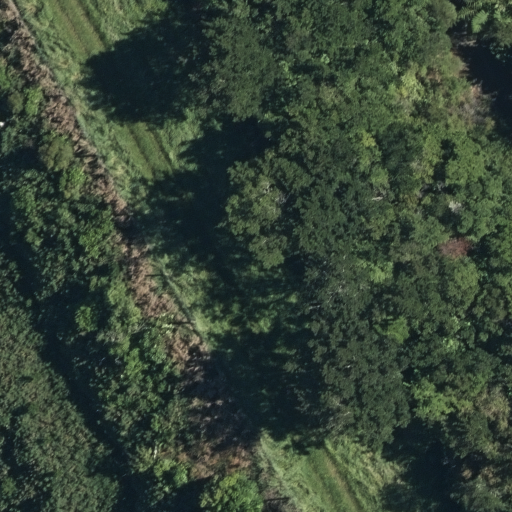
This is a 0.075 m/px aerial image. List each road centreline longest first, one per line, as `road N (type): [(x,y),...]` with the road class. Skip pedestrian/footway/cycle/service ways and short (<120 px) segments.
road 1 (track): [(35,0),(338,511)]
road 2 (track): [(460,0),(511,112)]
